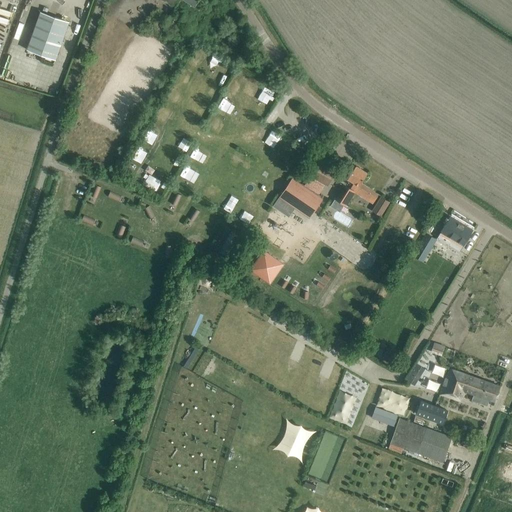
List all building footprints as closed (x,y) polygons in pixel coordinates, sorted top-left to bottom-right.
[(27,49),(46,56),(55,59),(69,21),(40,11),(27,49)] [(167,22),(183,32),(189,24),(172,14),(167,22)] [(320,158),(310,175),(327,186),(337,169),(320,158)] [(355,165),(350,174),(347,178),(353,182),(350,188),(343,183),(334,197),(346,204),(354,191),(358,184),(359,185),(360,183),(367,173),(355,165)] [(305,183),(320,192),(323,186),(308,177),(305,183)] [(287,183),(278,196),(290,204),(292,200),(312,214),(322,199),(295,181),(292,186),(287,183)] [(378,195),(360,183),(359,185),(358,184),(354,191),(373,203),(378,195)] [(380,196),(372,210),(381,215),(389,201),(380,196)] [(336,198),(331,205),(338,210),(343,203),(336,198)] [(450,216),(437,238),(460,251),(473,230),(450,216)] [(427,233),(412,255),(422,261),(436,239),(427,233)] [(262,250),(250,268),(268,281),(280,263),(262,250)] [(424,289),(419,297),(427,302),(432,294),(424,289)] [(444,346),(433,342),(430,350),(441,354),(444,346)] [(474,394),(472,400),(487,406),(490,399),(494,401),(496,395),(500,386),(449,368),(446,377),(440,393),(462,402),(466,391),(474,394)] [(438,421),(442,423),(447,409),(420,400),(416,413),(430,418),(438,421)] [(399,417),(390,442),(429,457),(443,461),(452,437),(438,432),(399,417)]
